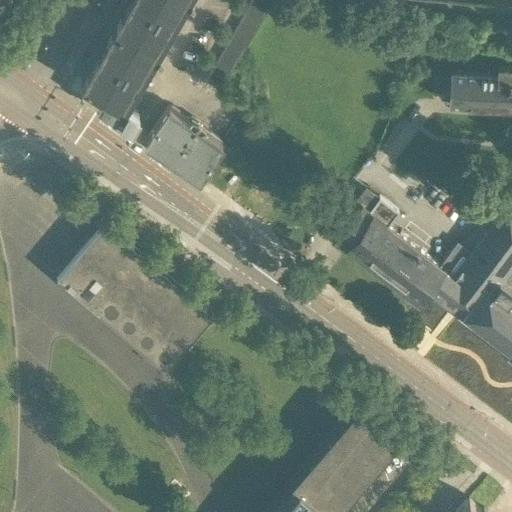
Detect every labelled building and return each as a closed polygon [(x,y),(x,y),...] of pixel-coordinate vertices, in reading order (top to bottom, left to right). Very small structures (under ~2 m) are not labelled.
[(113,113),(130,125),(131,125),(140,113),(124,100),(152,52),(157,55),(160,50),(155,47),(159,39),(164,41),(169,31),(165,29),(181,0),(128,0),(81,81),(83,84),(82,87),(98,97),(100,93),(110,99),(105,108),(113,113)] [(252,0),(208,77),(224,86),(272,0),(252,0)] [(511,66),(498,65),(498,75),(451,72),(449,103),(511,107),(511,66)] [(169,104),(147,136),(145,139),(167,155),(167,156),(175,161),(175,160),(198,176),(222,141),(169,104)] [(419,204),(434,213),(445,195),(429,186),(419,204)] [(397,210),(372,191),(337,236),(419,297),(426,287),(443,266),(439,264),(387,224),(397,210)] [(443,266),(426,287),(461,314),(460,314),(463,316),(465,313),(510,347),(507,350),(510,352),(510,351),(511,352),(511,207),(506,203),(470,251),(457,241),(439,264),(443,266)] [(163,338),(166,334),(182,348),(213,311),(104,219),(103,220),(57,275),(85,299),(88,296),(97,303),(98,303),(133,332),(133,335),(134,337),(139,343),(145,347),(148,349),(149,350),(150,350),(151,350),(152,350),(153,350),(154,350),(154,349),(155,349),(156,349),(156,348),(157,348),(157,347),(158,346),(160,342),(163,338)] [(398,436),(357,401),(348,412),(262,511),(333,511),(395,440),(398,436)] [(486,511),(487,509),(483,506),(481,508),(469,497),(455,511),(486,511)]
